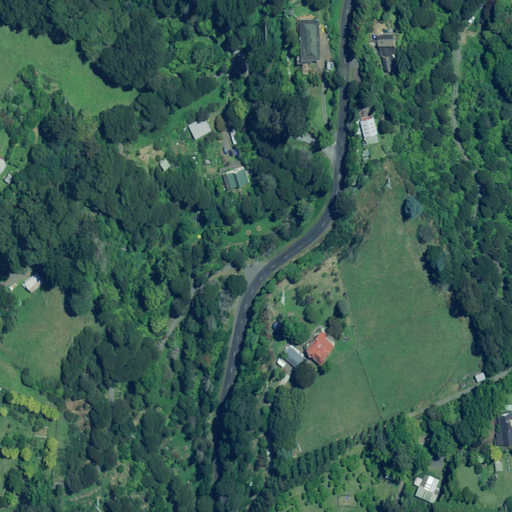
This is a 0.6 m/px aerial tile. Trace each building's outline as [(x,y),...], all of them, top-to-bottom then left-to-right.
[(320,33),(320,18),(300,19),(301,57),(298,57),(298,62),(313,61),(313,57),(330,56),(329,33),(320,33)] [(399,58),(392,31),(376,35),(383,60),(387,59),(389,69),(396,68),(394,59),(399,58)] [(358,133),(364,132),(366,144),(379,141),(374,116),(361,119),(362,123),(356,124),(358,133)] [(205,117),(196,122),(195,119),(190,121),(192,124),(189,125),(195,137),(201,134),(203,137),(208,134),(207,131),(211,129),(205,117)] [(246,183),(242,168),(223,174),(228,188),(246,183)] [(45,280),(37,271),(25,282),(32,290),(45,280)] [(327,335),(321,330),(316,336),(305,348),(321,362),(325,358),(336,345),(326,336),(327,335)] [(304,357),(292,346),(284,355),(296,366),(304,357)] [(487,376),(484,370),(475,374),(478,380),(487,376)] [(497,431),(498,444),(504,443),(505,448),(511,446),(511,409),(495,412),(497,431)] [(504,469),(503,461),(495,462),(496,470),(504,469)] [(426,472),(424,478),(415,475),(412,482),(421,486),(416,497),(434,504),(439,491),(436,490),(441,478),(426,472)]
